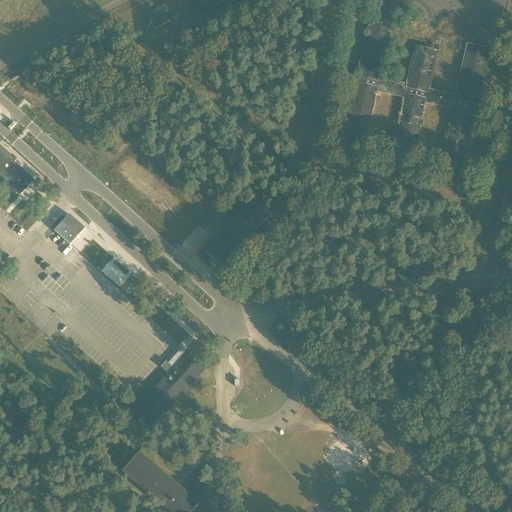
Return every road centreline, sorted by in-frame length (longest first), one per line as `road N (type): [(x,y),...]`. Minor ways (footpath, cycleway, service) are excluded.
road 1 (unknown): [(482,283),(455,411),(420,462)]
road 2 (unclassified): [(0,55),(107,0)]
